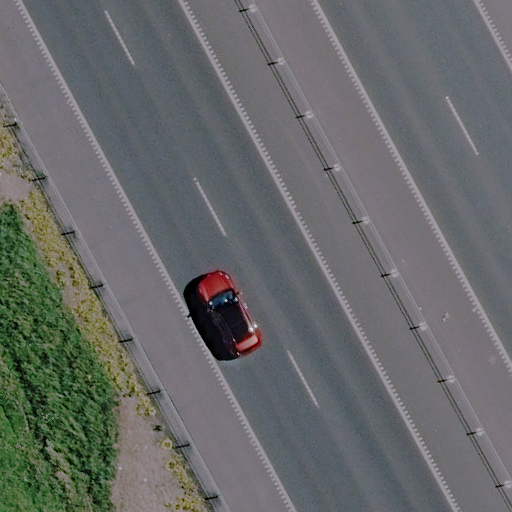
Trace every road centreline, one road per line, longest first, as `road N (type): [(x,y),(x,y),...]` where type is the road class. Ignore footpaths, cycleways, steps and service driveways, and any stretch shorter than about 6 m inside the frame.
road 1 (motorway): [(443,511),(157,0)]
road 2 (motorway): [(416,0),(511,184)]
